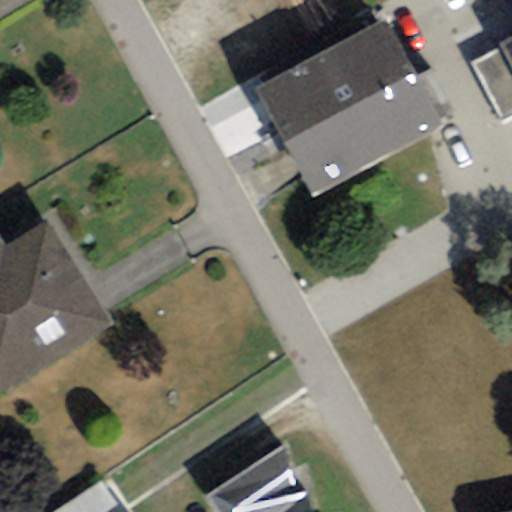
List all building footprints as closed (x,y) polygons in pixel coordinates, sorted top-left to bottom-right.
[(481,0),(487,12),(511,0),(481,0)] [(384,10),(255,80),(313,185),(442,115),(384,10)] [(511,31),(499,39),(511,61),(511,31)] [(0,236),(0,383),(111,315),(47,212),(2,239),(0,236)] [(344,511),(318,468),(243,511),(344,511)]
